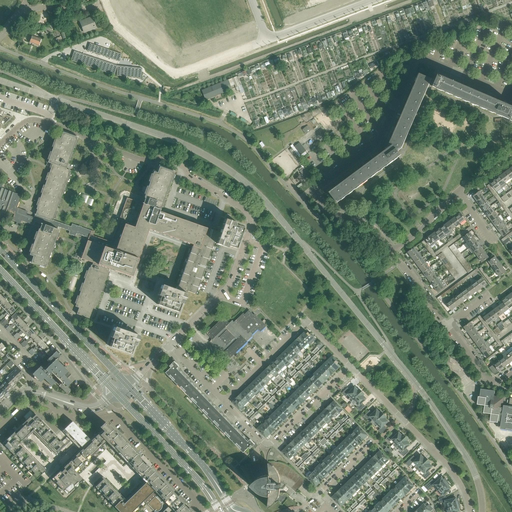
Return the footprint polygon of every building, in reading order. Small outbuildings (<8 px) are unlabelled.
[(96,28),(92,17),(80,22),(84,32),(96,28)] [(340,25),(338,19),(331,21),(333,27),(340,25)] [(38,46),(41,39),(32,36),(29,42),(38,46)] [(89,43),(87,51),(94,53),(96,45),(89,43)] [(96,45),(94,53),(100,55),(103,48),(96,45)] [(103,48),(100,55),(107,57),(109,50),(103,48)] [(109,50),(107,57),(113,60),(116,52),(109,50)] [(116,52),(113,60),(120,62),(122,54),(116,52)] [(401,148),(427,88),(431,79),(419,74),(390,143),(393,145),(390,148),(390,149),(387,152),(386,151),(330,192),(337,202),(401,155),(398,151),(401,148)] [(438,75),(433,87),(498,114),(498,113),(502,115),(502,116),(511,120),(511,107),(511,106),(507,104),(506,106),(502,104),(503,103),(438,75)] [(206,99),(231,89),(232,89),(229,80),(203,90),(206,99)] [(0,129),(12,117),(3,114),(3,112),(0,110),(0,129)] [(311,130),(308,125),(303,129),(307,134),(311,130)] [(30,262),(45,268),(59,230),(57,229),(57,227),(69,231),(68,234),(75,236),(76,233),(88,237),(91,231),(72,224),(71,227),(53,221),(70,171),(66,169),(77,138),(62,132),(60,139),(56,137),(47,163),(52,165),(51,169),(36,210),(37,210),(36,213),(37,213),(36,215),(34,214),(34,215),(36,216),(36,218),(25,214),(26,211),(21,210),(18,220),(34,225),(35,222),(42,225),(41,227),(40,227),(39,230),(38,229),(29,255),(33,256),(30,262)] [(299,144),(295,147),(301,155),(303,153),(305,151),(306,151),(304,149),(303,149),(301,147),(302,146),(300,143),(299,143),(299,144)] [(292,148),(290,150),(294,156),(301,166),(304,164),(299,158),(292,148),(294,146),(292,145),(290,146),(292,148)] [(314,177),(306,166),(300,171),(308,182),(314,177)] [(142,203),(143,203),(142,204),(159,210),(159,209),(160,210),(160,209),(161,207),(164,199),(165,195),(168,187),(170,182),(172,175),(173,172),(166,169),(161,167),(159,167),(157,173),(154,172),(153,172),(152,174),(149,182),(147,187),(145,194),(144,196),(144,197),(144,198),(145,198),(144,201),(144,203),(142,203)] [(16,208),(21,195),(1,188),(3,182),(0,180),(0,172),(1,170),(0,169),(0,223),(4,211),(14,215),(12,221),(17,223),(18,220),(21,210),(16,208)] [(510,179),(505,172),(500,176),(505,183),(510,179)] [(505,183),(500,176),(495,180),(500,186),(505,183)] [(500,186),(495,180),(490,183),(495,190),(500,186)] [(477,201),(483,196),(480,191),(473,196),(477,201)] [(477,201),(480,206),(487,201),(483,196),(477,201)] [(88,237),(81,259),(93,263),(109,268),(132,276),(133,274),(148,229),(186,242),(192,245),(192,246),(199,249),(207,228),(199,225),(193,223),(159,211),(159,210),(142,204),(142,205),(139,204),(137,204),(138,202),(127,198),(111,242),(104,240),(93,236),(94,232),(91,231),(88,237)] [(487,201),(480,206),(484,211),(491,206),(487,201)] [(495,211),(491,206),(484,211),(488,216),(495,211)] [(495,211),(488,216),(492,221),(498,216),(495,211)] [(466,220),(461,213),(456,217),(460,223),(466,220)] [(492,221),(495,226),(502,221),(498,216),(492,221)] [(460,223),(456,217),(450,221),(455,227),(460,223)] [(160,296),(157,304),(178,312),(181,303),(183,304),(185,298),(187,293),(186,293),(187,291),(195,294),(197,290),(198,286),(200,281),(202,276),(204,270),(205,266),(207,260),(209,256),(211,250),(212,246),(213,243),(214,243),(216,243),(216,244),(220,245),(227,247),(227,245),(236,248),(238,243),(238,242),(241,234),(241,233),(243,227),(235,224),(235,222),(233,222),(225,219),(221,228),(219,227),(219,228),(218,229),(217,232),(214,230),(211,229),(210,229),(209,229),(207,228),(199,249),(192,246),(191,249),(189,254),(187,259),(186,264),(183,270),(182,274),(180,280),(178,284),(177,287),(176,287),(176,288),(176,289),(173,288),(172,290),(171,289),(171,288),(162,284),(158,295),(160,296)] [(497,228),(499,231),(506,226),(507,225),(504,220),(502,221),(495,226),(495,227),(496,229),(497,228)] [(455,227),(450,221),(445,224),(450,231),(455,227)] [(450,231),(445,224),(440,228),(445,235),(450,231)] [(506,226),(499,231),(503,237),(510,231),(506,226)] [(435,232),(440,238),(441,240),(446,236),(445,235),(440,228),(435,232)] [(440,238),(435,232),(430,236),(435,242),(440,238)] [(474,237),(470,232),(463,237),(467,242),(474,237)] [(435,242),(430,236),(425,239),(430,246),(435,242)] [(477,242),(474,237),(467,242),(471,247),(477,242)] [(474,252),(481,247),(477,242),(471,247),(469,249),(472,254),(474,252)] [(418,252),(415,247),(408,252),(412,257),(418,252)] [(485,252),(481,247),(474,252),(478,257),(485,252)] [(422,258),(418,253),(418,252),(412,257),(415,263),(422,258)] [(489,257),(485,252),(478,257),(482,262),(489,257)] [(274,256),(262,287),(279,293),(272,313),(289,319),(301,288),(284,282),(291,262),(274,256)] [(488,262),(492,267),(499,262),(499,261),(498,260),(497,260),(495,257),(488,262)] [(426,263),(422,258),(415,263),(419,268),(426,263)] [(492,267),(496,272),(502,267),(499,262),(492,267)] [(76,314),(91,319),(109,268),(93,263),(92,265),(91,265),(90,268),(89,268),(75,306),(79,308),(76,314)] [(430,268),(426,263),(419,268),(423,273),(430,268)] [(427,278),(433,273),(435,271),(432,266),(430,268),(423,273),(427,278)] [(502,267),(496,272),(500,277),(506,272),(502,267)] [(437,278),(433,273),(427,278),(430,283),(437,278)] [(434,288),(443,281),(439,276),(437,278),(430,283),(434,288)] [(486,284),(481,277),(476,281),(481,288),(486,284)] [(443,281),(434,288),(438,293),(446,286),(443,281)] [(481,288),(476,281),(471,285),(476,291),(481,288)] [(476,291),(471,285),(466,288),(471,295),(476,291)] [(471,295),(466,288),(461,292),(466,299),(471,295)] [(466,299),(461,292),(456,296),(461,303),(466,299)] [(461,303),(456,296),(451,300),(456,306),(461,303)] [(503,302),(507,307),(508,309),(511,306),(511,303),(506,297),(501,300),(503,303),(503,302)] [(456,306),(451,300),(446,303),(451,310),(456,306)] [(7,310),(13,305),(12,304),(11,305),(10,304),(8,302),(4,306),(5,308),(3,309),(6,312),(3,315),(4,316),(5,315),(6,316),(8,314),(7,313),(9,312),(7,310)] [(508,309),(507,307),(503,302),(503,303),(498,306),(503,313),(508,309)] [(10,316),(15,310),(13,308),(13,307),(14,306),(13,305),(7,310),(9,312),(7,313),(8,314),(10,316)] [(503,313),(498,306),(493,310),(498,317),(503,313)] [(253,334),(258,329),(261,332),(267,326),(262,321),(257,316),(255,317),(249,310),(245,314),(243,313),(234,322),(232,320),(229,323),(223,317),(206,333),(212,339),(210,342),(225,351),(225,352),(224,352),(230,358),(247,342),(253,336),(252,335),(253,334)] [(498,317),(493,310),(488,314),(493,321),(498,317)] [(15,321),(20,316),(19,315),(18,315),(17,315),(15,313),(11,317),(12,318),(11,320),(14,323),(14,324),(16,323),(15,321)] [(493,321),(488,314),(483,318),(488,324),(493,321)] [(16,323),(14,324),(16,325),(18,328),(20,327),(18,325),(23,321),(21,319),(21,317),(20,316),(15,321),(16,323)] [(22,329),(28,324),(27,323),(26,323),(25,323),(23,321),(18,325),(20,327),(18,328),(21,331),(22,332),(24,330),(22,329)] [(474,327),(470,322),(463,327),(467,332),(474,327)] [(24,330),(22,332),(23,333),(26,336),(27,334),(26,333),(30,329),(28,327),(28,325),(29,325),(28,324),(22,329),(24,330)] [(129,333),(128,333),(128,331),(114,326),(112,331),(107,345),(109,346),(130,354),(133,345),(135,346),(137,340),(139,335),(129,332),(129,333)] [(478,332),(474,327),(467,332),(471,337),(478,332)] [(30,337),(35,332),(34,330),(33,331),(32,331),(30,329),(26,333),(27,334),(26,336),(29,339),(30,340),(31,338),(30,337)] [(308,343),(314,337),(311,333),(310,334),(308,332),(307,333),(306,331),(301,335),(308,343)] [(31,338),(30,340),(31,341),(33,343),(35,342),(34,341),(38,337),(36,334),(36,333),(35,332),(30,337),(31,338)] [(481,337),(478,332),(471,337),(475,342),(481,337)] [(308,343),(301,335),(296,340),(303,348),(308,343)] [(37,345),(43,339),(42,338),(41,339),(40,339),(38,337),(34,341),(35,342),(33,343),(36,346),(37,347),(39,346),(37,345)] [(485,342),(481,337),(475,342),(478,347),(485,342)] [(38,348),(41,351),(42,350),(41,348),(45,344),(43,342),(43,341),(44,340),(43,339),(37,345),(39,346),(37,347),(38,348)] [(303,348),(296,340),(295,340),(296,340),(293,343),(300,351),(303,348)] [(489,347),(485,342),(478,347),(482,352),(489,347)] [(300,351),(293,343),(289,347),(296,355),(297,356),(301,352),(300,351)] [(45,352),(50,347),(49,346),(47,346),(45,344),(41,348),(42,350),(41,351),(44,354),(45,355),(46,354),(45,352)] [(45,356),(47,357),(53,352),(51,350),(51,349),(51,348),(50,347),(45,352),(46,354),(45,355),(45,356)] [(296,355),(289,347),(285,351),(292,359),(296,355)] [(493,352),(489,347),(482,352),(486,357),(493,352)] [(67,378),(69,376),(71,375),(56,359),(59,355),(56,351),(47,359),(51,363),(44,370),(40,366),(32,374),(40,382),(44,378),(51,386),(54,384),(55,383),(67,394),(69,392),(75,386),(67,378)] [(293,360),(292,359),(285,351),(282,354),(289,362),(290,363),(293,360)] [(503,357),(508,364),(511,360),(511,358),(508,353),(503,357)] [(289,362),(282,354),(278,358),(285,365),(289,362)] [(337,363),(338,363),(336,361),(337,360),(333,356),(326,362),(336,371),(335,370),(340,366),(337,363)] [(498,361),(503,368),(508,364),(503,357),(498,361)] [(285,365),(278,358),(274,361),(281,369),(285,365)] [(249,442),(177,368),(176,367),(179,365),(173,360),(171,362),(172,363),(170,366),(172,367),(167,372),(170,375),(169,376),(174,381),(175,380),(181,387),(180,387),(185,392),(186,391),(189,395),(192,398),(191,399),(196,404),(197,403),(203,409),(202,410),(207,415),(208,414),(214,421),(213,422),(218,426),(219,426),(225,432),(224,433),(229,438),(230,437),(236,443),(235,444),(240,449),(241,448),(244,452),(249,447),(251,449),(253,446),(254,448),(257,446),(251,440),(249,442)] [(282,370),(281,369),(274,361),(270,365),(277,373),(278,374),(282,370)] [(493,364),(498,371),(503,368),(498,361),(493,364)] [(336,371),(326,362),(322,366),(331,375),(336,371)] [(277,373),(270,365),(267,368),(274,376),(277,373)] [(331,375),(322,366),(318,370),(327,379),(331,375)] [(13,371),(17,375),(16,376),(20,380),(24,376),(20,372),(21,371),(17,367),(13,371)] [(274,376),(267,368),(266,368),(267,369),(263,372),(270,380),(274,376)] [(327,379),(318,370),(314,374),(322,383),(327,379)] [(13,371),(9,375),(13,379),(12,380),(16,384),(20,380),(16,376),(17,375),(13,371)] [(270,380),(263,372),(259,376),(266,384),(270,380)] [(322,383),(314,374),(309,378),(318,387),(322,383)] [(9,375),(5,379),(7,380),(9,382),(8,384),(12,388),(16,384),(12,380),(13,379),(9,375)] [(266,384),(259,376),(256,380),(263,387),(266,384)] [(318,387),(309,378),(305,383),(314,392),(318,387)] [(7,380),(3,384),(6,387),(5,389),(9,393),(10,392),(13,389),(12,388),(8,384),(9,382),(7,380)] [(263,387),(256,380),(252,383),(260,390),(263,387)] [(260,391),(260,390),(252,383),(248,387),(255,394),(256,395),(260,391)] [(314,392),(305,383),(301,387),(309,396),(314,392)] [(0,386),(0,388),(2,391),(1,392),(5,396),(6,396),(9,393),(5,389),(6,387),(3,384),(0,386)] [(255,394),(248,387),(244,391),(251,398),(255,394)] [(309,396),(301,387),(296,391),(305,400),(306,400),(305,400),(309,396)] [(351,402),(361,392),(359,389),(358,390),(355,387),(350,391),(347,388),(342,393),(345,396),(347,394),(350,397),(348,399),(351,402)] [(511,430),(511,398),(510,398),(509,406),(503,405),(503,408),(504,398),(494,396),(495,391),(481,389),(480,397),(478,397),(477,404),(484,405),(483,413),(491,414),(490,421),(497,422),(498,421),(501,421),(500,429),(511,430)] [(251,398),(244,391),(241,393),(248,401),(251,398)] [(305,400),(296,391),(292,395),(301,405),(305,400)] [(362,403),(366,399),(363,395),(364,394),(361,392),(351,402),(353,405),(355,402),(359,406),(356,408),(359,411),(365,406),(362,403)] [(248,401),(241,393),(236,398),(236,399),(243,406),(248,401)] [(301,405),(292,395),(288,399),(296,408),(300,404),(301,405)] [(296,408),(288,399),(286,398),(282,402),(283,404),(292,413),(296,408)] [(243,406),(236,399),(233,402),(241,410),(245,407),(243,406)] [(343,409),(334,401),(331,404),(338,412),(339,413),(343,409)] [(292,413),(283,404),(279,408),(288,417),(292,413)] [(338,412),(331,404),(326,409),(333,416),(338,412)] [(288,417),(279,408),(275,412),(283,421),(288,417)] [(333,416),(326,409),(325,409),(326,409),(323,412),(330,419),(333,416)] [(373,425),(383,414),(381,412),(380,413),(377,409),(372,414),(369,411),(364,416),(367,419),(369,417),(372,420),(370,422),(373,425)] [(283,421),(275,412),(270,416),(279,425),(283,421)] [(331,421),(330,419),(323,412),(319,416),(326,423),(327,425),(331,421)] [(18,444),(34,429),(56,452),(64,444),(34,413),(3,443),(33,474),(29,478),(33,482),(45,471),(18,444)] [(384,425),(388,421),(385,418),(386,417),(383,414),(373,425),(375,427),(377,425),(381,428),(378,430),(381,433),(387,428),(384,425)] [(279,425),(270,416),(266,420),(275,430),(275,429),(279,425)] [(326,423),(319,416),(315,420),(322,427),(326,423)] [(275,430),(266,420),(262,424),(271,434),(275,430)] [(322,427),(315,420),(311,423),(318,430),(322,427)] [(89,439),(87,436),(72,421),(64,429),(81,447),(89,439)] [(119,511),(131,511),(143,501),(143,500),(147,504),(148,504),(154,510),(154,511),(155,511),(156,511),(157,511),(158,511),(159,511),(192,511),(191,511),(186,505),(106,423),(101,428),(102,429),(52,478),(67,494),(83,479),(75,471),(106,441),(127,463),(129,462),(130,463),(130,464),(132,466),(131,467),(146,483),(144,484),(127,500),(127,501),(126,502),(103,479),(95,487),(119,511)] [(318,430),(311,423),(308,426),(315,434),(318,430)] [(271,434),(262,424),(257,429),(266,438),(270,434),(271,434)] [(315,434),(308,426),(304,430),(311,437),(315,434)] [(368,435),(359,426),(354,430),(364,440),(363,439),(368,435)] [(313,439),(311,437),(304,430),(300,434),(307,441),(309,443),(313,439)] [(364,440),(354,430),(350,435),(359,444),(364,440)] [(395,447),(405,437),(403,434),(402,435),(399,432),(394,436),(391,433),(386,438),(389,441),(391,439),(394,443),(392,445),(395,447)] [(307,441),(300,434),(297,437),(304,444),(307,441)] [(359,444),(350,435),(346,439),(354,448),(359,444)] [(304,444),(297,437),(294,440),(293,440),(301,448),(304,444)] [(406,448),(410,444),(407,441),(408,440),(405,437),(395,447),(397,450),(400,448),(403,451),(400,453),(403,456),(409,451),(406,448)] [(354,448),(346,439),(341,443),(350,452),(354,448)] [(301,448),(293,440),(288,445),(296,452),(301,448)] [(350,452),(341,443),(337,447),(346,456),(350,452)] [(297,454),(296,452),(288,445),(285,448),(293,456),(294,457),(297,454)] [(346,456),(337,447),(333,452),(341,461),(346,456)] [(293,456),(285,448),(282,452),(289,459),(293,456)] [(389,460),(380,451),(376,454),(385,463),(389,460)] [(341,461),(333,452),(328,456),(337,465),(341,461)] [(385,463),(376,454),(372,457),(381,467),(385,463)] [(417,470),(427,460),(425,457),(424,458),(421,455),(416,459),(413,456),(406,463),(409,466),(411,464),(417,470)] [(337,465),(328,456),(324,460),(333,469),(337,465)] [(381,467),(372,457),(372,458),(369,461),(378,470),(381,467)] [(333,469),(324,460),(320,464),(329,473),(333,469)] [(428,471),(432,467),(429,463),(430,462),(427,460),(417,470),(419,473),(421,470),(425,474),(422,476),(425,479),(431,474),(428,471)] [(378,470),(369,461),(365,465),(374,474),(378,470)] [(296,492),(303,484),(306,481),(292,469),(290,467),(288,466),(287,465),(285,465),(283,464),(281,463),(278,463),(276,462),(273,462),(271,462),(268,462),(265,463),(260,463),(255,464),(250,465),(245,466),(240,467),(251,485),(252,485),(252,486),(252,487),(253,488),(254,489),(255,490),(256,491),(257,491),(258,492),(259,493),(261,494),(263,495),(265,495),(267,496),(269,496),(268,507),(268,508),(269,507),(271,506),(272,505),(273,504),(274,503),(275,502),(276,501),(276,500),(277,499),(278,498),(278,497),(279,496),(279,495),(279,494),(280,493),(280,492),(280,491),(280,490),(280,489),(283,489),(286,486),(297,495),(298,494),(296,492)] [(329,473),(320,464),(315,468),(325,478),(325,477),(324,477),(329,473)] [(374,474),(365,465),(361,469),(370,478),(374,474)] [(325,478),(315,468),(311,472),(320,482),(325,478)] [(370,478),(361,469),(358,472),(367,481),(370,478)] [(320,482),(311,472),(307,477),(315,486),(320,482)] [(367,481),(358,472),(354,476),(363,485),(367,481)] [(363,485),(354,476),(350,479),(359,488),(363,485)] [(414,486),(405,477),(401,481),(410,491),(410,490),(414,486)] [(437,490),(447,482),(445,479),(444,480),(441,477),(435,483),(432,480),(424,486),(428,490),(433,485),(437,490)] [(359,488),(350,479),(347,483),(356,492),(359,488)] [(410,491),(401,481),(396,485),(406,495),(410,491)] [(444,494),(451,488),(449,486),(450,485),(447,482),(437,490),(441,495),(438,498),(440,500),(446,497),(444,494)] [(356,492),(347,483),(343,486),(352,495),(356,492)] [(406,495),(396,485),(392,490),(400,499),(405,495),(406,495)] [(352,495),(343,486),(340,490),(339,489),(348,499),(352,495)] [(348,499),(339,489),(336,492),(345,502),(348,499)] [(400,499),(392,490),(388,494),(396,503),(400,499)] [(345,502),(336,492),(335,493),(336,494),(332,497),(341,506),(345,502)] [(396,503),(388,494),(383,498),(392,507),(396,503)] [(459,504),(458,501),(457,501),(456,498),(447,500),(446,497),(440,500),(441,503),(445,502),(446,508),(459,504)] [(392,507),(383,498),(379,502),(388,511),(392,507)] [(386,511),(388,511),(379,502),(375,506),(380,511),(386,511)]
